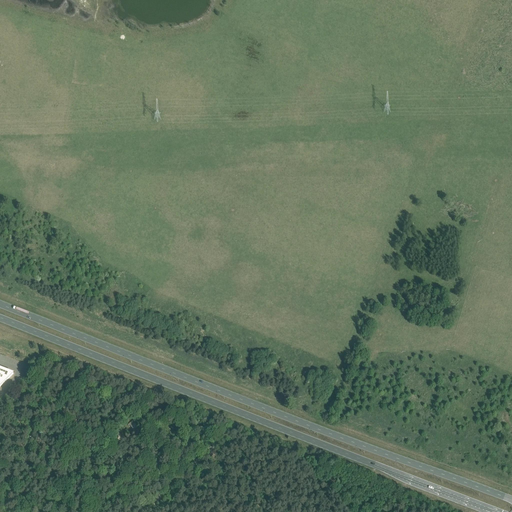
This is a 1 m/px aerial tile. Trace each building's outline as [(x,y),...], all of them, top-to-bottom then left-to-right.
[(0,386),(13,374),(1,369),(0,369),(0,386)] [(133,421),(127,425),(129,427),(130,426),(135,432),(139,429),(137,427),(133,421)] [(122,437),(116,429),(112,433),(118,441),(122,437)] [(51,430),(46,432),(50,446),(56,444),(51,430)] [(111,476),(106,472),(102,476),(107,480),(111,476)] [(80,496),(86,502),(91,497),(85,492),(80,496)]
